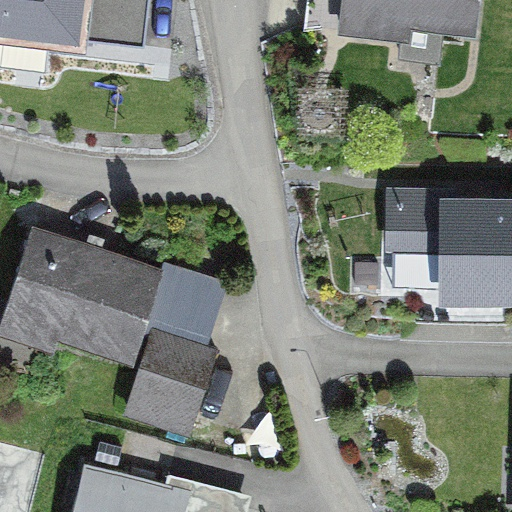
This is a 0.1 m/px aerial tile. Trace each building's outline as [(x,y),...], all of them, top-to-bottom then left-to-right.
[(0,0),(0,28),(110,41),(114,0),(0,0)] [(341,0),(338,30),(398,37),(396,56),(433,61),(437,26),(467,29),(470,0),(341,0)] [(511,303),(511,201),(391,203),(393,306),(511,303)] [(130,358),(158,272),(29,231),(2,317),(130,358)] [(211,353),(149,333),(124,409),(186,430),(211,353)] [(244,511),(245,509),(77,470),(67,511),(244,511)]
